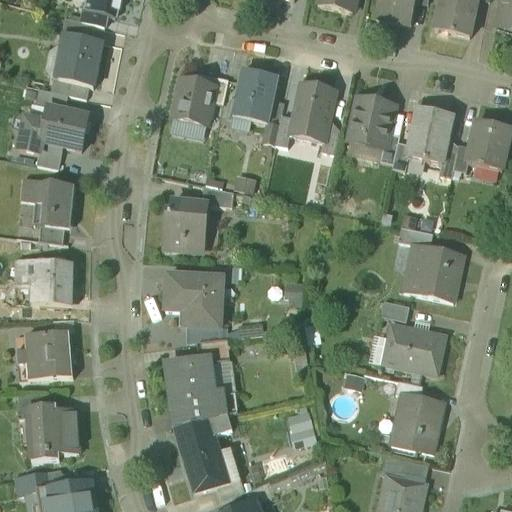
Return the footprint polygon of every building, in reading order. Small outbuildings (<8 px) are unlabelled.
[(88,0),(85,16),(108,21),(114,23),(119,2),(117,0),(88,0)] [(319,0),(317,11),(352,19),(356,0),(319,0)] [(381,0),(376,24),(409,31),(415,1),(415,0),(381,0)] [(442,0),(435,37),(465,43),(474,3),(474,0),(442,0)] [(511,0),(504,0),(495,35),(511,39),(511,0)] [(108,21),(85,16),(82,29),(95,31),(105,34),(108,21)] [(82,29),(67,25),(64,41),(69,42),(69,41),(93,46),(95,31),(82,29)] [(93,46),(69,41),(69,42),(61,86),(61,88),(90,93),(94,94),(102,47),(93,46)] [(276,84),(243,77),(233,121),(267,128),(271,106),(276,84)] [(229,84),(207,79),(205,87),(215,90),(212,107),(223,109),(229,84)] [(205,87),(182,82),(173,123),(207,131),(212,107),(215,90),(205,87)] [(90,93),(61,88),(61,86),(56,85),(53,100),(68,103),(87,106),(90,93)] [(336,96),(301,88),(289,141),(322,148),(324,148),(328,132),(336,96)] [(53,100),(40,98),(37,114),(48,117),(49,115),(66,118),(68,103),(53,100)] [(393,112),(358,105),(351,139),(364,141),(367,148),(382,151),(384,151),(387,138),(393,112)] [(284,109),(271,106),(267,128),(280,130),(284,109)] [(452,121),(416,113),(408,151),(405,163),(407,163),(439,170),(441,170),(445,150),(452,121)] [(66,118),(49,115),(48,117),(46,130),(42,151),(63,155),(82,158),(88,122),(66,118)] [(510,133),(475,126),(468,155),(465,169),(467,170),(501,177),(510,133)] [(46,130),(26,127),(20,159),(40,162),(41,163),(44,151),(42,151),(46,130)] [(328,132),(324,148),(322,148),(320,156),(335,159),(340,135),(328,132)] [(387,138),(384,151),(382,151),(379,166),(393,169),(398,149),(400,140),(387,138)] [(408,151),(398,149),(393,169),(392,175),(403,178),(407,163),(405,163),(408,151)] [(445,150),(441,170),(439,170),(437,180),(451,183),(458,152),(445,150)] [(63,155),(44,151),(41,163),(40,162),(37,174),(59,177),(63,155)] [(468,155),(458,152),(451,183),(463,186),(467,170),(465,169),(468,155)] [(75,193),(25,188),(23,209),(44,211),(42,233),(65,235),(67,213),(73,214),(75,193)] [(233,197),(203,191),(201,207),(206,208),(206,209),(232,212),(233,197)] [(201,207),(174,205),(172,219),(169,219),(166,253),(183,255),(184,241),(203,242),(206,209),(206,208),(201,207)] [(42,233),(41,233),(40,250),(64,253),(65,235),(42,233)] [(432,240),(401,233),(398,247),(414,250),(415,249),(430,252),(432,240)] [(430,252),(415,249),(414,250),(404,297),(454,308),(464,259),(430,252)] [(70,270),(17,269),(16,289),(34,290),(34,313),(69,314),(70,270)] [(222,283),(189,282),(187,331),(220,333),(222,283)] [(409,313),(385,308),(381,323),(406,328),(409,313)] [(445,342),(392,331),(383,371),(436,382),(445,342)] [(70,338),(25,342),(26,358),(17,359),(19,389),(74,385),(70,338)] [(228,346),(197,349),(200,370),(211,368),(212,369),(230,367),(228,346)] [(200,370),(166,374),(171,410),(216,404),(215,398),(212,369),(211,368),(200,370)] [(422,393),(399,388),(396,401),(402,402),(402,401),(419,404),(422,393)] [(238,419),(236,399),(222,401),(221,397),(215,398),(216,404),(219,424),(238,419)] [(419,404),(402,401),(402,402),(391,452),(433,461),(444,410),(419,404)] [(56,402),(18,404),(20,428),(30,427),(29,415),(57,414),(56,402)] [(216,404),(171,410),(175,434),(218,424),(219,424),(216,404)] [(312,412),(288,420),(299,453),(322,446),(312,412)] [(57,414),(29,415),(30,427),(35,427),(37,450),(31,450),(32,469),(61,467),(60,462),(80,461),(78,416),(57,417),(57,414)] [(218,424),(210,426),(214,442),(222,440),(218,424)] [(210,426),(175,434),(180,452),(214,442),(210,426)] [(214,442),(180,452),(195,500),(217,493),(229,490),(219,458),(214,442)] [(231,455),(219,458),(229,490),(240,486),(231,455)] [(404,468),(388,464),(383,483),(386,484),(386,483),(424,492),(426,485),(402,480),(404,468)] [(429,472),(405,467),(404,468),(402,480),(426,485),(429,472)] [(44,481),(17,486),(19,502),(38,499),(47,497),(44,481)] [(424,492),(386,483),(386,484),(391,485),(385,511),(422,511),(427,492),(424,492)] [(229,490),(217,493),(222,508),(233,503),(244,499),(240,486),(229,490)] [(47,497),(38,499),(40,511),(93,511),(90,490),(47,497)] [(244,499),(233,503),(237,511),(240,511),(256,505),(256,507),(264,503),(259,492),(244,499)]
